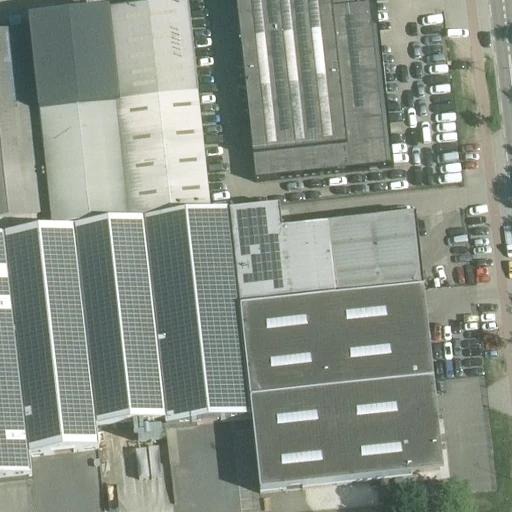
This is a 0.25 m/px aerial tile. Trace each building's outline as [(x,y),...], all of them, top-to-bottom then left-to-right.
[(235,0),(239,27),(369,13),(367,0),(235,0)] [(169,219),(169,220),(211,215),(188,4),(108,13),(119,106),(114,106),(114,108),(39,115),(51,230),(131,222),(131,224),(144,223),(144,222),(169,219)] [(245,86),(375,72),(369,13),(239,27),(245,86)] [(0,34),(0,222),(49,217),(29,32),(0,34)] [(375,72),(245,86),(256,184),(367,171),(387,169),(387,167),(386,167),(375,72)] [(230,214),(241,312),(335,301),(327,228),(282,232),(279,209),(230,214)] [(252,420),(240,312),(229,214),(211,215),(169,220),(144,223),(131,224),(78,230),(0,238),(0,481),(31,478),(29,458),(98,451),(96,431),(165,423),(165,429),(252,420)] [(424,291),(416,218),(327,227),(335,301),(424,292),(424,291)] [(335,301),(240,312),(260,495),(444,474),(424,292),(335,301)]
